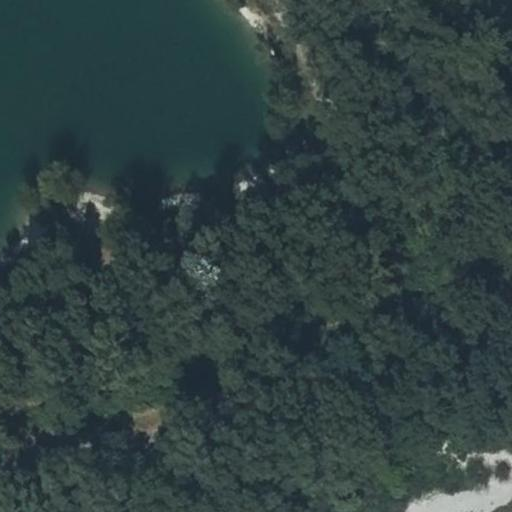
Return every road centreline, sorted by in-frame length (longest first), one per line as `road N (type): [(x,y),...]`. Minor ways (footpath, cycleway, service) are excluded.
road 1 (track): [(0,471),(511,339)]
road 2 (track): [(149,248),(294,204),(331,172),(340,126),(272,0)]
